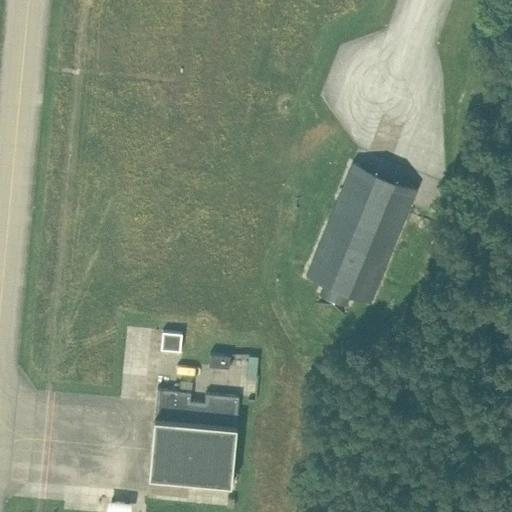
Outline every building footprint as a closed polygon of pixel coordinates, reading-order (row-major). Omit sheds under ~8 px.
[(353,160),(306,275),(325,282),(319,295),(347,306),(353,294),(371,301),(411,204),(418,187),(353,160)] [(182,332),(163,330),(161,347),(180,349),(182,332)] [(226,354),(206,352),(205,364),(225,366),(226,354)] [(180,379),(180,384),(179,388),(192,390),(193,380),(180,379)] [(149,475),(231,483),(239,395),(206,392),(205,401),(190,399),(191,390),(157,387),(156,401),(149,475)]
